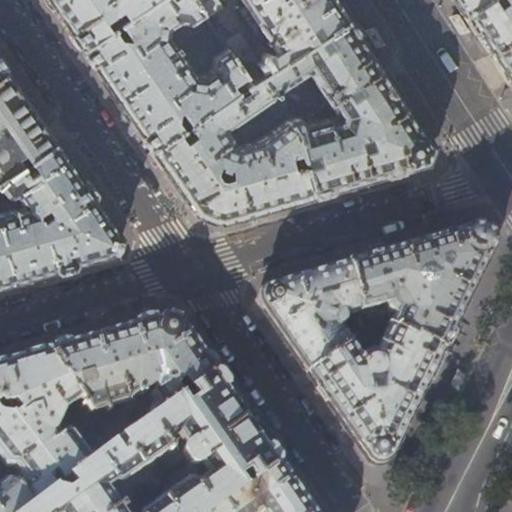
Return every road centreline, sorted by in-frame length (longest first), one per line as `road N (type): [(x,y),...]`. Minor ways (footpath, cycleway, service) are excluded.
road 1 (residential): [(188,269),(454,191),(503,165)]
road 2 (residential): [(0,0),(188,269)]
road 3 (residential): [(188,269),(356,511)]
road 4 (tertiary): [(503,165),(395,0)]
road 5 (residential): [(0,325),(188,269)]
road 6 (secondary): [(446,511),(511,377)]
